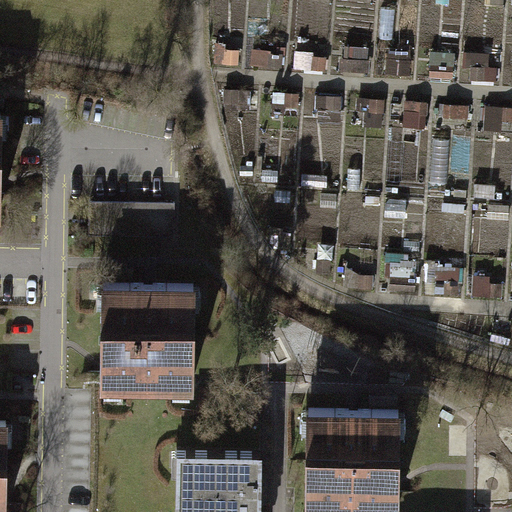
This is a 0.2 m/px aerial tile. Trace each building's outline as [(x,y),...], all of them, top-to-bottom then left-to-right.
[(336,6),(325,6),(325,20),(336,20),(336,6)] [(258,63),(285,64),(286,41),(259,40),(258,63)] [(390,76),(413,77),(414,47),(391,46),(390,76)] [(436,78),(457,79),(458,51),(437,50),(436,78)] [(218,66),(244,67),(244,52),(219,51),(218,66)] [(474,81),(500,82),(500,65),(491,65),(491,52),(475,51),(474,81)] [(305,67),(330,68),(331,55),(305,54),(305,67)] [(344,71),(371,72),(371,56),(345,55),(344,71)] [(253,88),(229,88),(228,106),(253,106),(253,88)] [(303,92),(279,90),(278,104),(302,105),(303,92)] [(344,95),(321,94),(320,108),(343,108),(344,95)] [(387,96),(362,95),(361,111),(387,112),(387,96)] [(430,100),(409,99),(408,113),(430,113),(430,100)] [(473,104),(445,103),(445,117),(473,117),(473,104)] [(404,170),(404,180),(427,181),(428,171),(404,170)] [(304,172),(304,184),(323,184),(324,172),(304,172)] [(175,201),(90,200),(90,234),(175,235),(175,201)] [(467,202),(448,201),(448,211),(467,212),(467,202)] [(388,203),(387,215),(408,216),(409,205),(388,203)] [(293,251),(294,233),(283,233),(282,250),(293,251)] [(338,259),(326,259),(326,271),(338,271),(338,259)] [(419,294),(421,261),(397,259),(395,293),(419,294)] [(438,296),(461,296),(460,264),(438,264),(438,296)] [(347,285),(376,288),(377,273),(348,271),(347,285)] [(505,298),(506,281),(493,280),(493,273),(478,272),(477,297),(505,298)] [(193,385),(194,283),(150,283),(104,282),(103,384),(193,385)] [(262,391),(251,391),(250,424),(261,425),(262,391)] [(400,511),(402,397),(310,396),(308,510),(400,511)] [(178,468),(177,511),(263,511),(263,445),(174,446),(174,468),(178,468)]
